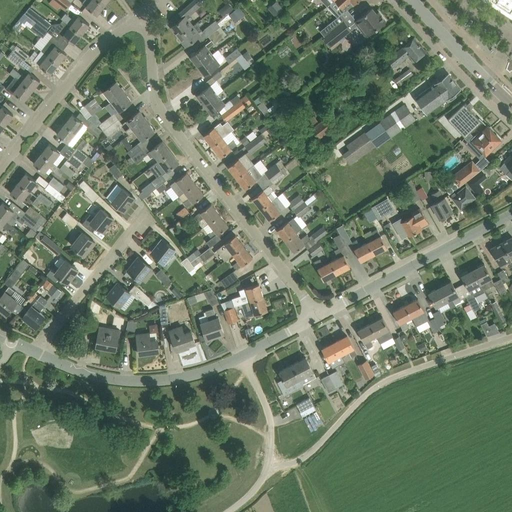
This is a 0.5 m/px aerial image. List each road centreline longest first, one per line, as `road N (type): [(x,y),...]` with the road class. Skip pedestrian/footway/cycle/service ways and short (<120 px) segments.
road 1 (residential): [(316,317),(160,111),(145,15)]
road 2 (residential): [(268,464),(311,452),(383,381),(511,336)]
road 3 (tertiary): [(511,214),(316,317)]
road 4 (tertiary): [(241,356),(204,371),(139,380),(82,372),(35,351)]
road 5 (residential): [(0,170),(92,52),(145,15)]
road 6 (residential): [(35,351),(144,212)]
road 7 (secondary): [(511,104),(412,0)]
